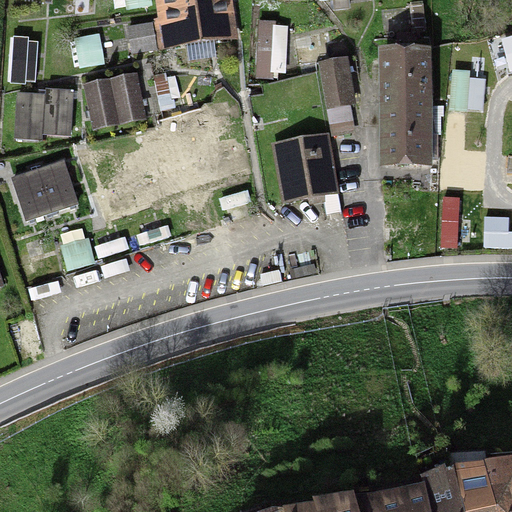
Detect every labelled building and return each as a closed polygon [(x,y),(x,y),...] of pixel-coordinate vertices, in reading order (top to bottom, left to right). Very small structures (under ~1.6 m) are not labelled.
[(229,33),(224,0),(157,0),(160,20),(155,20),(159,49),(164,48),(166,42),(229,33)] [(387,108),(388,108),(412,108),(412,100),(423,100),(423,57),(411,57),(387,57),(387,108)] [(344,62),(321,66),(329,109),(352,105),(344,62)] [(139,85),(86,96),(93,129),(146,118),(139,85)] [(388,108),(388,162),(429,163),(430,108),(430,100),(423,100),(412,100),(412,108),(388,108)] [(195,119),(171,126),(178,148),(201,141),(195,119)] [(328,137),(275,146),(285,203),(338,194),(328,137)] [(511,511),(511,465),(487,468),(497,511),(511,511)] [(497,511),(487,468),(451,473),(462,511),(497,511)] [(462,511),(451,473),(424,484),(428,511),(462,511)] [(428,511),(424,484),(419,485),(419,492),(375,498),(356,504),(358,511),(428,511)]
